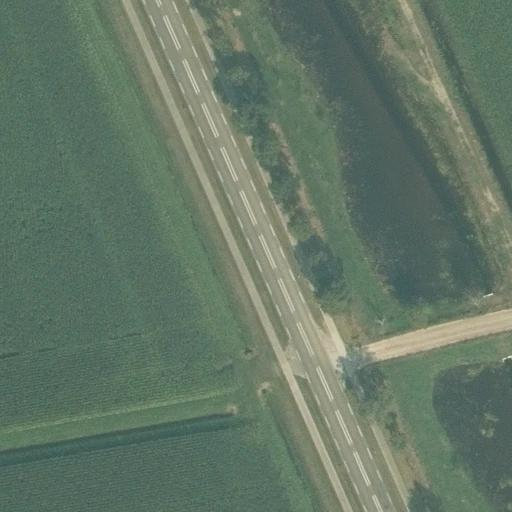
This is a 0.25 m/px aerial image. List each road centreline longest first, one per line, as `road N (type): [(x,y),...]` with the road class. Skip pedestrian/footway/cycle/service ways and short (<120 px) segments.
road 1 (primary): [(376,511),(154,0)]
road 2 (track): [(511,320),(347,360)]
